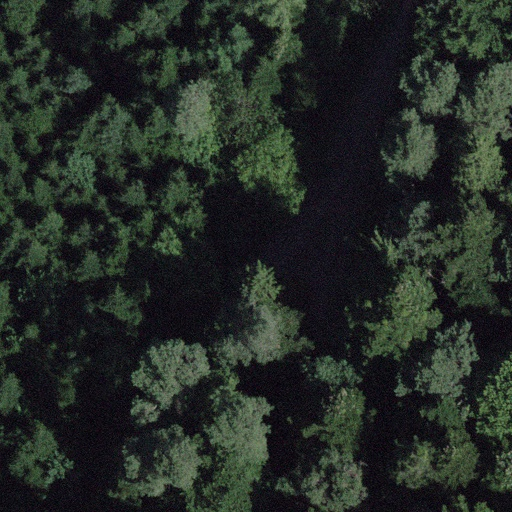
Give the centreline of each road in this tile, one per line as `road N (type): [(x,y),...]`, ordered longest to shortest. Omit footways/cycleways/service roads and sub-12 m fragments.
road 1 (track): [(116,511),(339,189),(413,0)]
road 2 (track): [(339,189),(290,511)]
